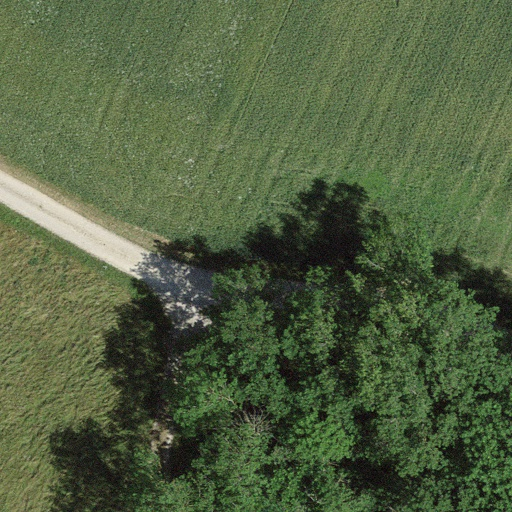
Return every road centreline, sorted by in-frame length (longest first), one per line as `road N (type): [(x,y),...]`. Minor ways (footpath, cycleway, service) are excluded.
road 1 (track): [(0,200),(185,286),(168,410),(168,511)]
road 2 (unclassified): [(185,286),(511,414)]
